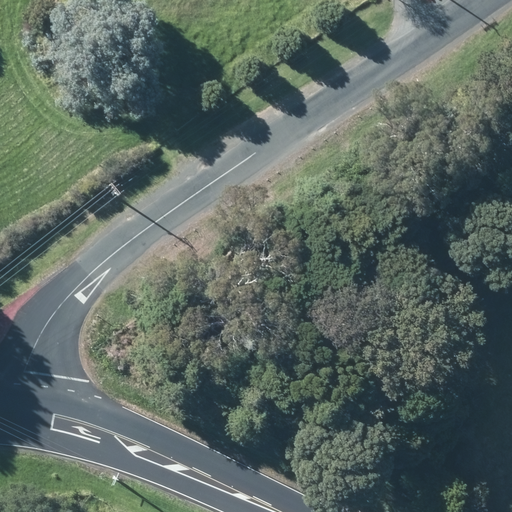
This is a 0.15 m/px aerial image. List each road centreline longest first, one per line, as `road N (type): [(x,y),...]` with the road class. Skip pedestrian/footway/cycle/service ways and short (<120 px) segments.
road 1 (unclassified): [(29,406),(35,345),(76,284),(478,0)]
road 2 (tertiary): [(287,511),(136,439),(29,406)]
